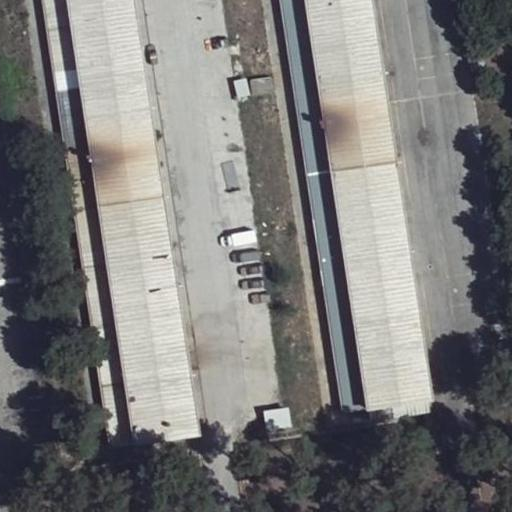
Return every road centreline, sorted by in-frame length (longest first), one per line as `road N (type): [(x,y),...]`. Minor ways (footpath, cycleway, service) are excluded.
road 1 (unknown): [(402,0),(466,511)]
road 2 (unknown): [(168,0),(226,511)]
